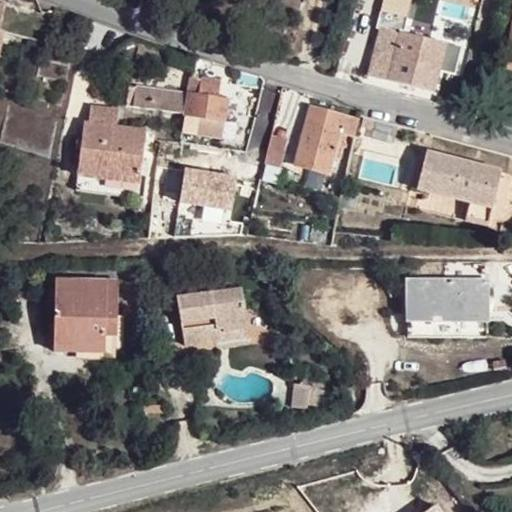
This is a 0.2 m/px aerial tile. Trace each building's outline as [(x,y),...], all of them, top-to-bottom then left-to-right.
[(370,76),(436,93),(448,44),(433,41),(435,33),(405,26),(409,17),(381,10),(377,28),(382,30),(370,76)] [(182,131),(222,136),(228,99),(219,98),(221,84),(189,78),(186,94),(129,87),(127,107),(184,113),(182,131)] [(108,171),(141,174),(147,128),(117,125),(120,108),(92,105),(90,121),(84,121),(78,177),(107,180),(108,171)] [(355,140),(358,118),(311,105),(293,167),(332,177),(343,137),(355,140)] [(274,125),(277,111),(260,107),(257,121),(274,125)] [(271,135),(265,165),(282,169),(290,140),(271,135)] [(501,169),(425,151),(417,190),(468,203),(464,220),(486,226),(501,169)] [(140,183),(141,174),(108,171),(107,180),(140,183)] [(106,318),(118,317),(119,281),(57,279),(55,338),(86,338),(86,353),(104,354),(105,338),(106,318)] [(470,323),(489,323),(489,283),(406,283),(407,339),(470,339),(470,323)] [(177,299),(185,348),(220,342),(218,328),(224,328),(224,333),(248,329),(242,289),(177,299)] [(118,338),(118,317),(106,318),(105,338),(118,338)] [(489,339),(489,323),(470,323),(470,339),(489,339)] [(218,328),(220,342),(250,337),(248,329),(224,333),(224,328),(218,328)] [(55,353),(86,353),(86,338),(55,338),(55,353)] [(321,409),(325,379),(296,375),(292,405),(321,409)]
